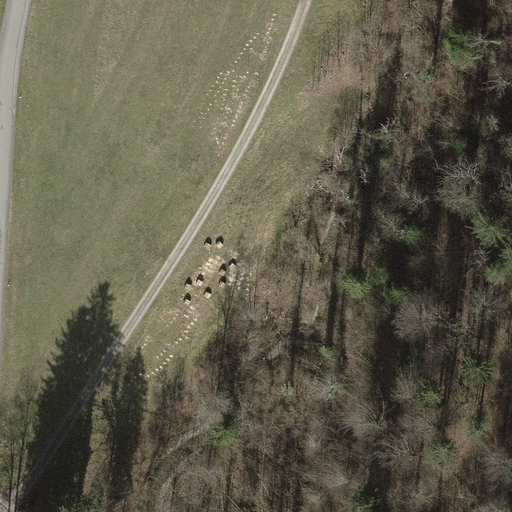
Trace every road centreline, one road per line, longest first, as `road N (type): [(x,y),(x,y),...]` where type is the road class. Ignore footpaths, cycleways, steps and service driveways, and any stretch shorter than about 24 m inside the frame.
road 1 (track): [(308,0),(233,164),(8,511)]
road 2 (tertiary): [(0,240),(12,77),(27,0)]
